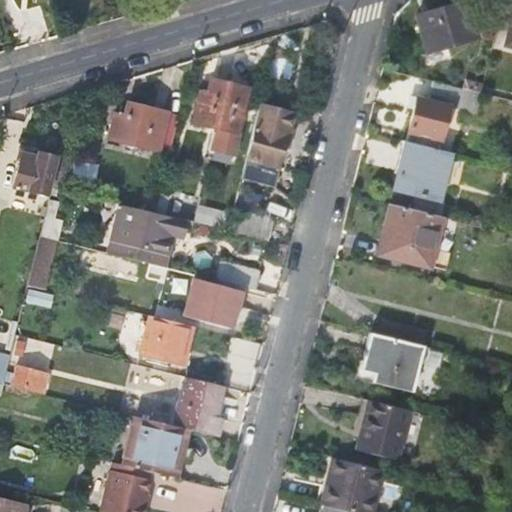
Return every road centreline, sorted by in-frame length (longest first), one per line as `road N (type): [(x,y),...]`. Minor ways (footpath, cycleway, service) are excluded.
road 1 (residential): [(247,511),(372,0)]
road 2 (residential): [(0,84),(292,0)]
